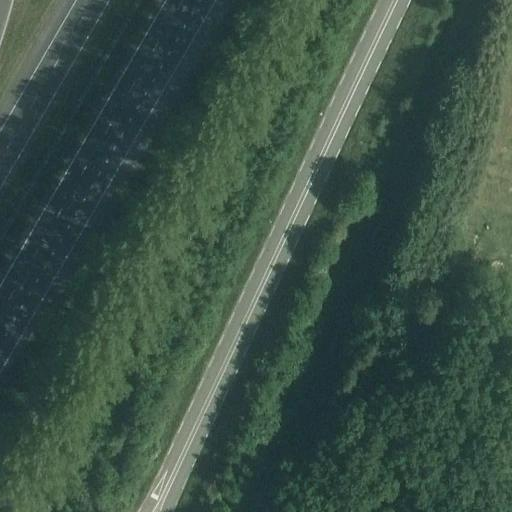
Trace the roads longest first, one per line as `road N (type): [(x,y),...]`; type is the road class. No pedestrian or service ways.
road 1 (secondary): [(156,511),(395,0)]
road 2 (motorway): [(0,316),(182,0)]
road 3 (motorway): [(95,0),(0,163)]
